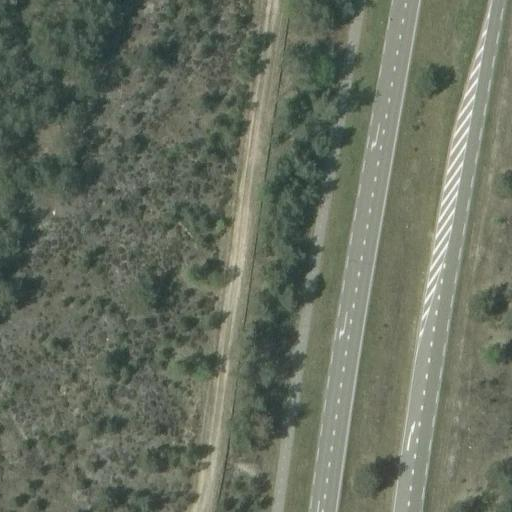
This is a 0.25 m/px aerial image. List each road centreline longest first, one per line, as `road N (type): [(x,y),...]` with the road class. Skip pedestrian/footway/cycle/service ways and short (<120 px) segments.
road 1 (primary): [(412,511),(498,0)]
road 2 (primary): [(409,0),(324,511)]
road 3 (track): [(191,511),(264,0)]
